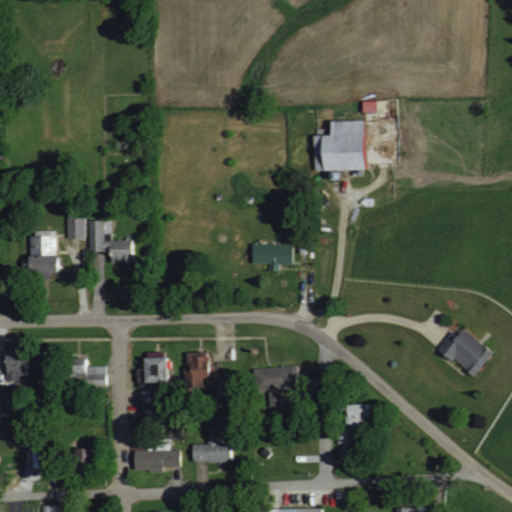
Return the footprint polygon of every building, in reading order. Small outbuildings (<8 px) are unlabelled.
[(363,114),(388,113),(387,99),(362,100),(363,114)] [(363,119),(330,120),(330,133),(314,134),(314,169),(365,168),(363,119)] [(68,237),(85,237),(85,215),(67,215),(68,237)] [(110,261),(133,261),(132,239),(112,240),(111,219),(89,219),(90,251),(110,250),(110,261)] [(30,234),(29,271),(56,272),(57,230),(47,230),(47,234),(30,234)] [(292,243),(253,243),(252,262),(270,262),(270,269),(279,269),(279,263),(292,263),(292,243)] [(493,352),(460,324),(440,348),(473,376),(493,352)] [(6,351),(6,382),(26,381),(25,351),(6,351)] [(216,364),(209,364),(208,353),(187,354),(187,379),(216,377),(216,364)] [(166,356),(144,356),(145,382),(167,381),(166,356)] [(85,376),(85,386),(106,385),(106,365),(86,366),(85,358),(72,358),(73,376),(85,376)] [(269,389),(269,405),(282,405),(281,387),(299,387),(298,365),(254,367),(255,390),(269,389)] [(368,425),(367,403),(345,404),(346,426),(368,425)] [(192,443),(193,461),(231,460),(231,442),(217,443),(217,435),(208,435),(208,443),(192,443)] [(180,466),(180,449),(170,449),(170,442),(154,442),(154,449),(134,449),(134,470),(163,470),(163,466),(180,466)] [(76,469),(92,468),(92,447),(76,447),(76,469)]
